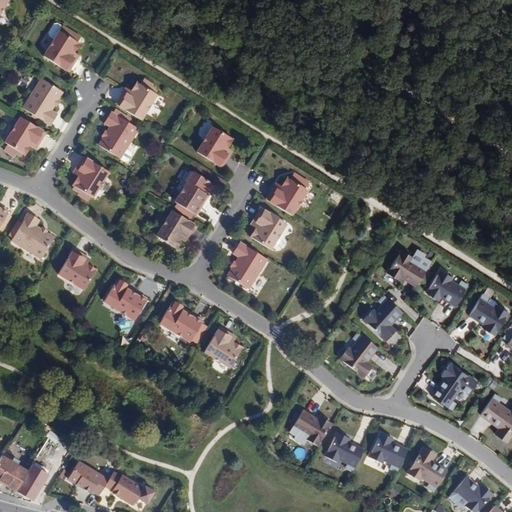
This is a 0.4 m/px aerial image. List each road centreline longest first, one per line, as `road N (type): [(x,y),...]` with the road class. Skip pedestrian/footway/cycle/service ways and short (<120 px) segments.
road 1 (track): [(255,0),(511,157)]
road 2 (residential): [(190,280),(352,398),(393,406)]
road 3 (residential): [(38,187),(124,256),(190,280)]
road 4 (residential): [(393,406),(468,444),(511,479)]
road 5 (residential): [(38,187),(101,82)]
